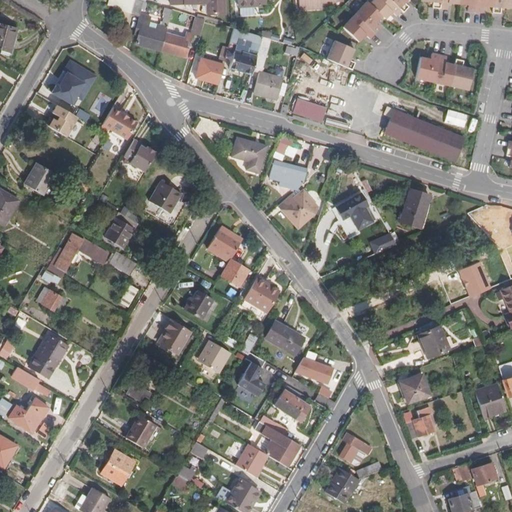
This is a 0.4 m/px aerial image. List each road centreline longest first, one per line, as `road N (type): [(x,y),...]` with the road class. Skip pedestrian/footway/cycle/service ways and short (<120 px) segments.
road 1 (residential): [(225,183),(27,511)]
road 2 (residential): [(474,186),(185,98),(161,110)]
road 3 (residential): [(366,370),(225,183)]
road 4 (residential): [(281,511),(366,370)]
road 5 (residential): [(474,186),(507,37)]
road 6 (residential): [(507,37),(418,30),(394,49),(383,74)]
road 7 (residential): [(161,110),(123,61),(65,21)]
road 8 (residential): [(0,131),(65,21)]
